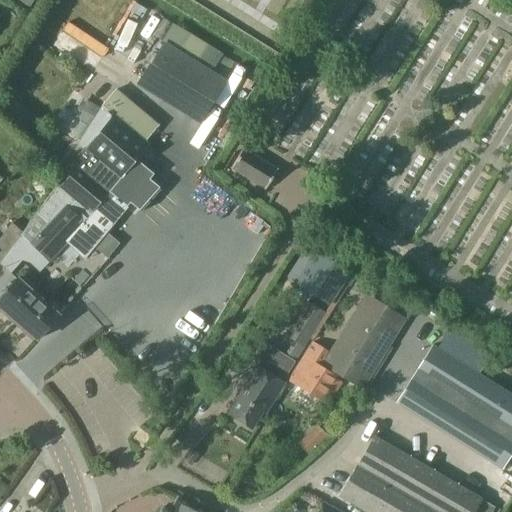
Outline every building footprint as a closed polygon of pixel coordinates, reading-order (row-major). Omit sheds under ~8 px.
[(392,12),(367,72),(382,78),(388,65),(408,18),(392,12)] [(115,29),(91,16),(72,51),(95,64),(115,29)] [(224,82),(164,45),(139,85),(199,122),(224,82)] [(448,93),(455,85),(449,80),(462,65),(455,58),(434,81),(448,93)] [(20,234),(18,236),(31,248),(47,262),(65,242),(83,259),(152,183),(134,165),(149,148),(144,143),(157,128),(115,92),(100,108),(112,118),(75,159),(81,164),(63,184),(60,181),(21,232),(20,234)] [(342,96),(326,130),(347,140),(363,106),(342,96)] [(85,126),(97,109),(83,100),(72,116),(85,126)] [(265,190),(277,169),(243,149),(231,169),(265,190)] [(359,160),(353,183),(365,186),(371,163),(359,160)] [(165,202),(184,215),(201,190),(182,177),(165,202)] [(9,224),(0,235),(0,251),(4,254),(18,236),(20,234),(9,224)] [(0,263),(9,271),(31,248),(18,236),(4,254),(0,259),(0,263)] [(317,249),(296,283),(329,305),(351,271),(317,249)] [(0,306),(16,321),(38,296),(17,278),(0,297),(0,306)] [(359,392),(394,336),(411,308),(372,284),(354,311),(329,353),(312,342),(301,359),(286,382),(319,402),(333,380),(335,377),(359,392)] [(38,296),(16,321),(37,340),(59,315),(38,296)] [(323,313),(307,303),(285,339),(293,344),(286,355),(294,360),(323,313)] [(262,414),(265,416),(284,387),(282,386),(296,365),(270,348),(257,369),(255,368),(234,401),(237,403),(228,417),(251,431),(262,414)] [(503,467),(511,452),(511,397),(433,348),(400,401),(503,467)] [(361,511),(473,511),(479,502),(371,439),(337,498),(361,511)] [(206,511),(178,498),(171,510),(164,506),(160,511),(196,511),(198,509),(204,511),(206,511)]
